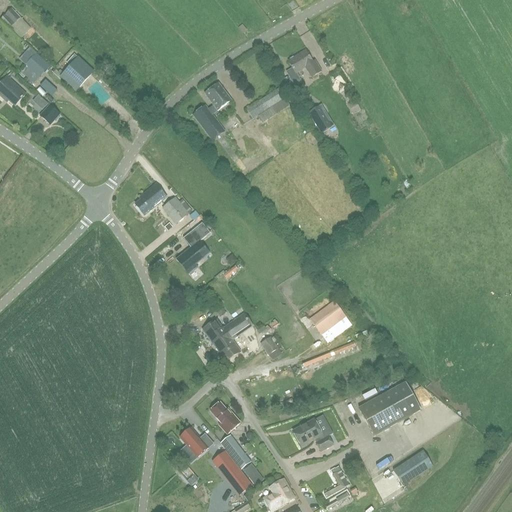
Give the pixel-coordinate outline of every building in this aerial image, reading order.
[(12,9),(2,19),(11,28),(21,38),(31,28),(21,18),(12,9)] [(33,57),(36,53),(30,48),(27,51),(33,57)] [(74,60),(81,53),(77,48),(69,55),(74,60)] [(302,84),(296,73),(305,68),(312,78),(321,72),(315,61),(313,62),(306,51),(288,61),(292,68),(286,72),(295,88),(302,84)] [(50,66),(36,53),(33,57),(26,65),(26,66),(21,72),(34,83),(50,66)] [(62,76),(61,78),(61,79),(68,85),(75,92),(84,82),(94,72),(86,65),(79,58),(72,66),(67,71),(62,76)] [(7,77),(0,84),(0,96),(4,100),(6,98),(15,107),(26,94),(7,77)] [(212,115),(217,111),(218,111),(231,101),(219,84),(205,94),(214,106),(208,110),(205,106),(193,115),(213,141),(225,132),(212,115)] [(50,94),(81,122),(87,115),(56,87),(50,94)] [(252,119),(285,99),(279,89),(246,110),(252,119)] [(361,111),(355,101),(348,104),(354,114),(361,111)] [(324,108),(328,116),(336,112),(331,104),(324,108)] [(51,126),(61,115),(49,105),(39,116),(51,126)] [(319,107),(309,113),(321,133),(331,127),(319,107)] [(242,110),(227,120),(249,153),(264,142),(242,110)] [(407,176),(410,184),(415,182),(412,174),(407,176)] [(402,183),(406,188),(411,185),(407,180),(402,183)] [(145,197),(135,205),(144,216),(166,198),(156,185),(144,195),(145,197)] [(16,192),(23,201),(31,195),(23,186),(16,192)] [(162,209),(175,225),(192,211),(183,199),(179,202),(175,198),(162,209)] [(194,221),(200,216),(195,211),(189,216),(194,221)] [(168,232),(173,227),(167,220),(162,225),(168,232)] [(191,248),(176,260),(188,274),(198,267),(196,264),(210,254),(200,242),(210,233),(202,223),(183,238),(191,248)] [(232,255),(226,259),(230,265),(236,261),(232,255)] [(222,282),(238,270),(236,267),(220,279),(222,282)] [(334,301),(310,320),(327,342),(328,344),(354,324),(337,302),(335,303),(334,301)] [(252,326),(245,315),(225,329),(218,319),(203,330),(213,344),(216,342),(219,347),(217,348),(226,361),(240,352),(231,340),(252,326)] [(277,345),(271,337),(260,344),(268,356),(283,346),(281,343),(277,345)] [(354,342),(302,363),(304,368),(356,347),(354,342)] [(406,381),(358,407),(374,435),(421,409),(406,381)] [(355,401),(350,403),(355,415),(360,412),(355,401)] [(220,403),(210,412),(221,424),(219,425),(228,435),(241,424),(227,409),(226,410),(220,403)] [(323,435),(315,420),(293,432),(301,447),(316,439),(318,442),(316,443),(321,452),(333,445),(329,436),(324,439),(322,435),(323,435)] [(186,434),(181,438),(184,442),(187,446),(184,449),(181,452),(186,457),(190,463),(194,460),(197,456),(198,457),(202,453),(207,449),(210,446),(212,444),(209,439),(205,435),(200,440),(196,434),(191,429),(186,434)] [(231,436),(221,443),(235,463),(246,455),(231,436)] [(215,460),(241,493),(252,484),(226,451),(215,460)] [(433,468),(424,453),(393,470),(401,485),(433,468)] [(252,464),(244,470),(248,476),(256,469),(252,464)] [(345,487),(337,472),(332,475),(338,486),(324,494),(326,498),(345,487)] [(194,474),(186,481),(191,486),(198,479),(194,474)] [(272,493),(264,498),(271,510),(279,506),(280,507),(295,499),(284,480),(269,488),(272,493)] [(339,504),(350,498),(347,493),(336,499),(339,504)] [(328,511),(338,504),(336,500),(326,506),(328,511)] [(234,511),(245,511),(251,508),(247,503),(234,511)]
